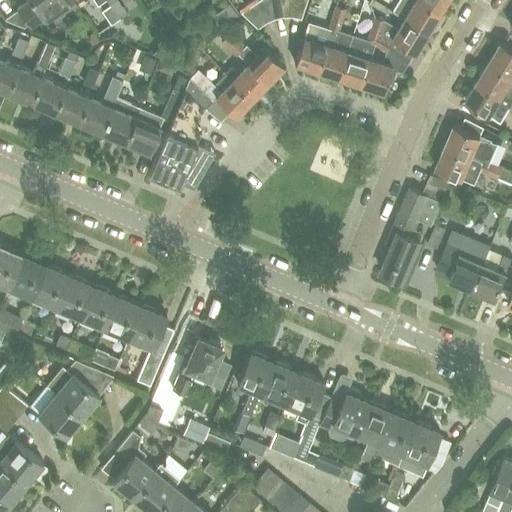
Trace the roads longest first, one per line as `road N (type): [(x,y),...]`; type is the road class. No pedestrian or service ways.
road 1 (tertiary): [(335,305),(12,171)]
road 2 (residential): [(228,169),(292,99),(305,95),(406,130)]
road 3 (tertiary): [(511,382),(335,305)]
road 4 (residential): [(406,130),(335,305)]
road 5 (residential): [(482,0),(406,130)]
road 6 (residential): [(419,511),(511,399)]
